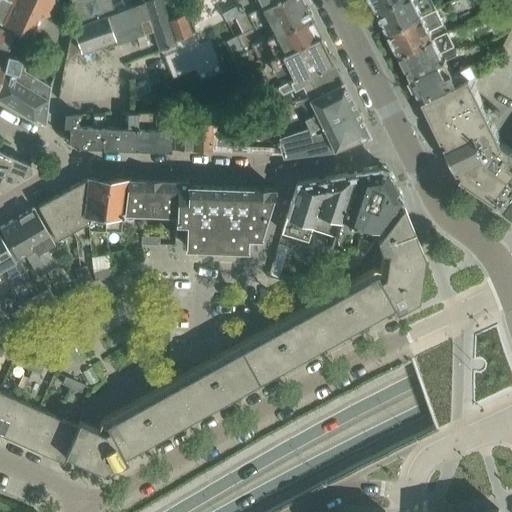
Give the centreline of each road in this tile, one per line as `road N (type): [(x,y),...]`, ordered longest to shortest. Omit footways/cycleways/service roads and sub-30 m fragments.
road 1 (residential): [(508,287),(353,361),(94,503)]
road 2 (primary): [(511,337),(344,416),(177,511)]
road 3 (primary): [(227,511),(511,369)]
road 4 (residential): [(202,354),(204,267),(262,269),(294,168)]
road 5 (residential): [(66,164),(294,168)]
road 6 (tertiary): [(408,149),(436,203),(492,254),(508,287)]
road 7 (tertiary): [(408,149),(331,0)]
road 8 (residential): [(414,491),(431,454),(511,417)]
road 9 (residential): [(298,511),(347,487),(414,491)]
